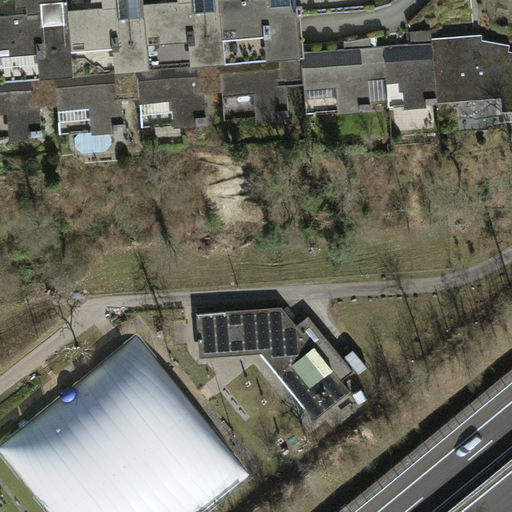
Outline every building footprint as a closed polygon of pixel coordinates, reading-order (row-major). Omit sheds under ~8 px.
[(0,95),(50,93),(306,75),(300,0),(234,0),(235,3),(221,3),(220,0),(162,0),(163,7),(148,8),(147,0),(88,0),(89,17),(70,18),(69,0),(16,0),(18,25),(0,26),(0,95)] [(511,54),(432,34),(434,106),(498,106),(497,124),(511,122),(511,54)] [(426,52),(379,55),(383,117),(430,113),(426,52)] [(362,71),(50,93),(54,142),(122,138),(119,101),(138,100),(140,138),(207,133),(205,99),(216,98),(218,132),(285,128),(283,95),(295,97),(297,131),(367,127),(362,71)] [(0,96),(0,150),(38,148),(35,94),(0,96)] [(287,316),(195,321),(198,365),(261,361),(307,422),(343,395),(337,386),(351,376),(313,326),(301,334),(287,316)]
